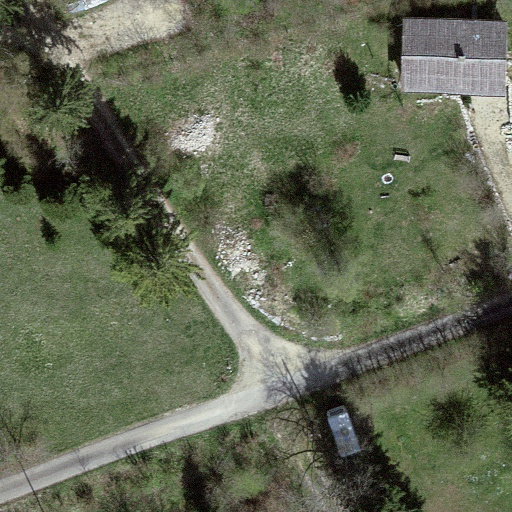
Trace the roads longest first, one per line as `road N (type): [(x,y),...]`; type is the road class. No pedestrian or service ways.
road 1 (unclassified): [(511,302),(0,492)]
road 2 (track): [(287,390),(222,316),(35,12),(0,15)]
